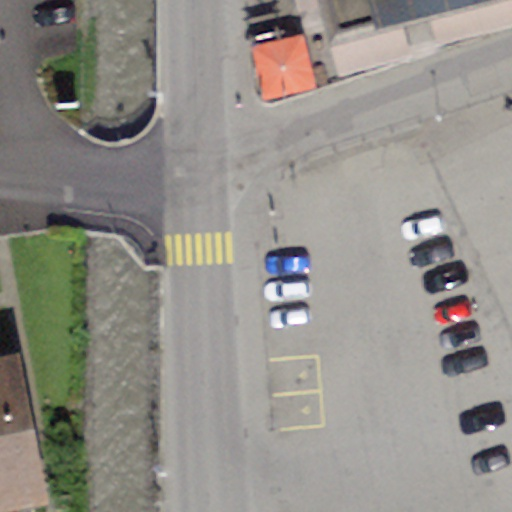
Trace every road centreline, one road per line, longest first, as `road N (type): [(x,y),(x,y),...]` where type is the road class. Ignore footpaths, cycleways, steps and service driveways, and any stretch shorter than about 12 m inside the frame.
road 1 (tertiary): [(203,160),(212,511)]
road 2 (residential): [(511,46),(203,160)]
road 3 (tertiary): [(196,0),(203,160)]
